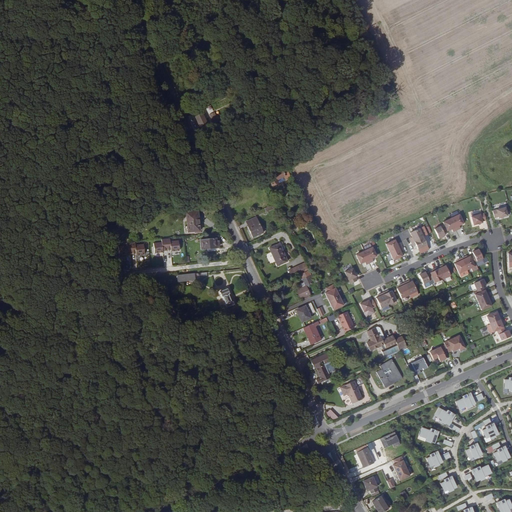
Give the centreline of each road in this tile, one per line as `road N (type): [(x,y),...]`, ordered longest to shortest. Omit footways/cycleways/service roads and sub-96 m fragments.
road 1 (secondary): [(316,428),(126,0)]
road 2 (residential): [(308,444),(143,511)]
road 3 (unclassified): [(471,372),(328,434)]
road 4 (residential): [(495,408),(460,432),(454,446),(460,477),(489,511)]
road 5 (residential): [(370,280),(493,237)]
